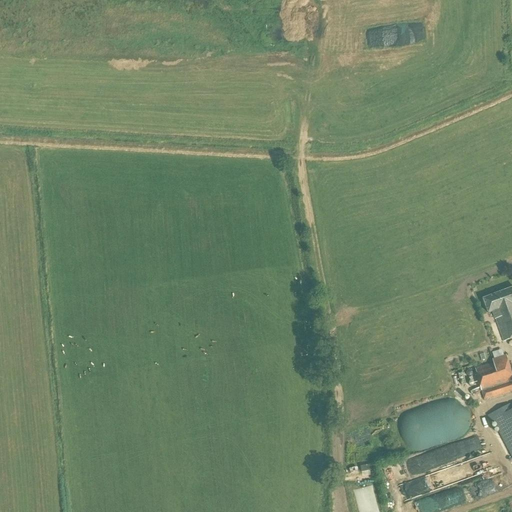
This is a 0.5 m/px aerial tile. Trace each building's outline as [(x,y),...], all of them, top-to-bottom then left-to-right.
[(511,338),(511,288),(483,299),(488,313),(493,312),(503,342),(511,338)] [(483,400),(511,391),(511,377),(506,356),(492,360),(493,363),(475,369),(483,400)] [(511,409),(509,404),(487,416),(490,422),(492,421),(494,424),(495,423),(511,456),(511,409)] [(461,430),(421,441),(424,451),(463,439),(461,430)] [(472,463),(476,473),(503,465),(500,454),(472,463)] [(421,471),(418,461),(399,466),(401,477),(421,471)] [(389,488),(396,487),(395,474),(388,474),(389,488)]
